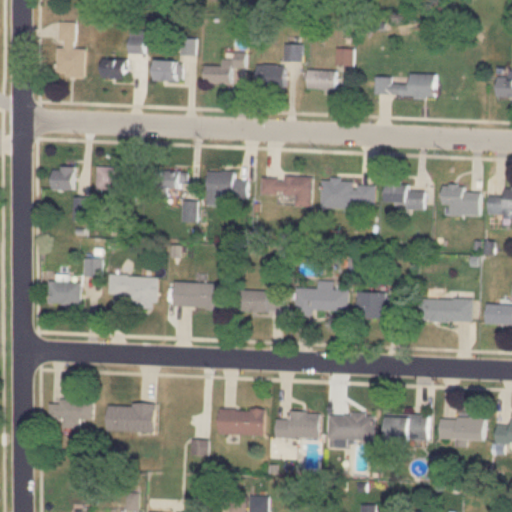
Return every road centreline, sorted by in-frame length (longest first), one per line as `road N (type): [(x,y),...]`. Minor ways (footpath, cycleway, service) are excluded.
road 1 (residential): [(24,0),(24,511)]
road 2 (residential): [(511,368),(24,350)]
road 3 (residential): [(511,139),(25,119)]
